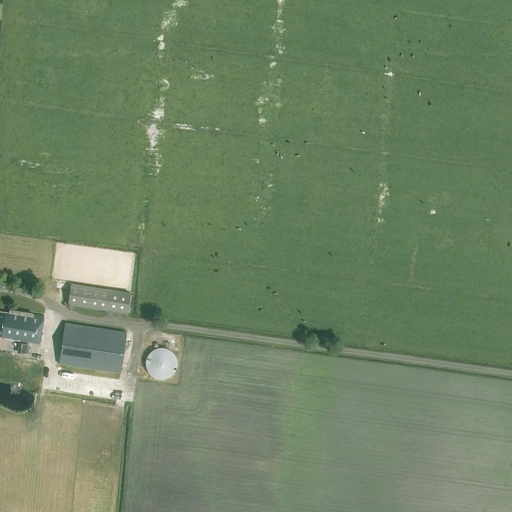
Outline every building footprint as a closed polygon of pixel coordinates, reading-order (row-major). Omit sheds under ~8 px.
[(127,313),(130,293),(71,283),(67,304),(127,313)] [(0,337),(39,344),(44,316),(9,311),(9,313),(0,311),(0,337)] [(120,373),(126,332),(65,323),(59,364),(120,373)] [(19,351),(24,353),(28,345),(23,342),(19,351)] [(145,361),(145,363),(145,365),(146,366),(146,367),(147,369),(147,371),(148,372),(149,373),(150,374),(151,375),(153,376),(154,377),(155,378),(157,378),(158,378),(159,379),(161,379),(162,379),(164,379),(166,378),(167,378),(169,377),(170,376),(171,375),(172,374),(173,374),(174,373),(174,372),(175,370),(176,369),(176,367),(177,366),(177,365),(177,363),(177,361),(177,360),(177,359),(176,358),(176,357),(175,356),(174,354),(174,353),(173,352),(171,351),(170,350),(169,349),(168,349),(166,348),(164,348),(163,347),(162,347),(159,347),(157,348),(156,348),(154,349),(153,349),(152,350),(151,351),(149,353),(148,354),(147,355),(147,357),(146,358),(146,359),(146,360),(145,361)]
